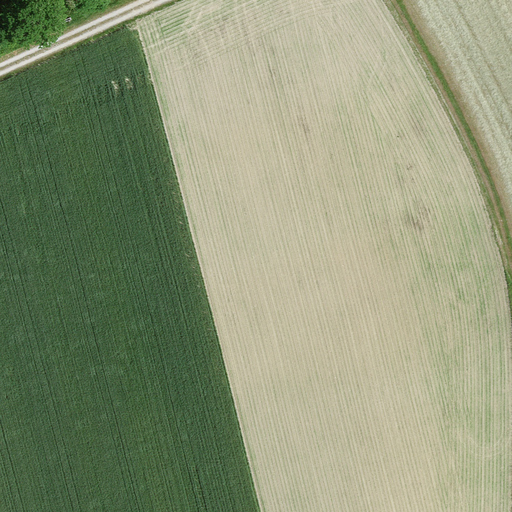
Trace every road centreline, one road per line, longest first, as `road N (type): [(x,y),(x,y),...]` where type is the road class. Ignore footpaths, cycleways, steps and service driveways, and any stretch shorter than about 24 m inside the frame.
road 1 (track): [(0,67),(154,0)]
road 2 (track): [(465,138),(388,0)]
